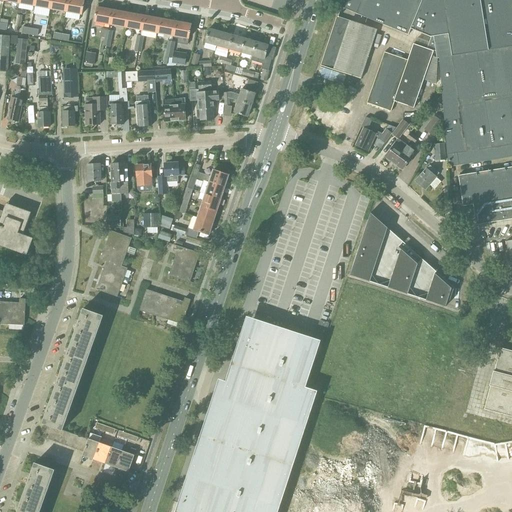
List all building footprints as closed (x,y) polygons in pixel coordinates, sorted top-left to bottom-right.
[(51,0),(35,0),(34,7),(50,10),(51,0)] [(67,0),(51,0),(50,10),(66,13),(67,0)] [(76,0),(67,0),(66,13),(81,15),(82,10),(83,10),(83,8),(84,1),(76,0)] [(437,59),(439,59),(447,155),(511,145),(511,0),(345,0),(359,4),(355,14),(407,35),(410,29),(430,37),(429,42),(427,48),(427,49),(435,52),(437,59)] [(110,25),(112,11),(97,8),(95,15),(94,17),(95,17),(94,22),(110,25)] [(112,11),(110,25),(125,28),(128,14),(112,11)] [(128,14),(125,28),(141,31),(144,17),(128,14)] [(144,17),(141,31),(157,34),(159,20),(144,17)] [(320,66),(344,74),(360,79),(376,30),(337,17),(321,66),(320,66)] [(159,20),(157,34),(172,37),(175,23),(159,20)] [(175,23),(172,37),(188,40),(189,34),(190,34),(190,32),(189,32),(190,26),(175,23)] [(217,47),(220,33),(208,30),(204,43),(217,47)] [(220,33),(217,47),(228,50),(232,36),(220,33)] [(0,36),(0,72),(7,73),(9,37),(0,36)] [(240,53),(244,40),(232,36),(228,50),(240,53)] [(415,44),(427,48),(429,42),(417,38),(415,44)] [(15,64),(25,65),(27,40),(17,39),(15,64)] [(244,40),(240,53),(252,57),(256,43),(244,40)] [(251,62),(257,63),(263,65),(262,69),(269,71),(273,59),(274,60),(277,49),(256,43),(252,57),(251,62)] [(433,52),(412,45),(407,61),(384,53),(366,103),(366,104),(390,112),(393,102),(413,109),(433,52)] [(186,55),(174,53),(172,64),(184,65),(186,55)] [(197,67),(200,56),(194,54),(191,65),(197,67)] [(95,57),(85,55),(84,63),(94,64),(95,57)] [(266,82),(269,72),(263,70),(260,81),(266,82)] [(126,83),(138,83),(148,82),(149,91),(155,90),(154,71),(126,73),(126,83)] [(170,71),(154,72),(155,82),(171,81),(170,71)] [(126,98),(126,89),(125,72),(117,73),(119,99),(126,98)] [(38,75),(39,97),(39,109),(39,113),(37,113),(38,127),(50,127),(49,113),(48,113),(48,108),(47,108),(47,96),(51,96),(50,74),(38,75)] [(211,81),(202,82),(203,90),(212,89),(211,81)] [(66,95),(64,95),(64,102),(78,101),(78,95),(77,95),(77,89),(75,89),(74,85),(66,85),(66,95)] [(198,119),(200,119),(200,121),(207,120),(205,93),(197,93),(196,90),(189,91),(190,102),(197,102),(198,110),(197,110),(198,119)] [(229,100),(238,102),(251,106),(255,94),(246,91),(242,90),(240,95),(234,93),(223,94),(224,100),(229,100)] [(205,93),(207,120),(214,120),(213,110),(214,109),(214,101),(218,101),(218,92),(205,93)] [(93,105),(85,106),(86,125),(100,125),(99,111),(106,111),(106,98),(93,98),(93,105)] [(10,105),(7,120),(7,121),(12,122),(13,121),(18,122),(21,107),(22,101),(11,99),(10,105)] [(179,100),(173,100),(174,121),(178,121),(179,122),(183,122),(184,120),(185,120),(184,106),(185,106),(184,99),(179,99),(179,100)] [(174,121),(173,100),(164,101),(165,107),(163,107),(164,122),(166,122),(167,123),(170,123),(171,121),(174,121)] [(149,111),(149,106),(149,101),(135,102),(136,112),(137,127),(151,126),(150,111),(149,111)] [(121,110),(120,106),(120,102),(109,102),(109,105),(111,105),(112,110),(110,110),(110,125),(116,125),(117,127),(121,127),(121,124),(123,124),(122,110),(121,110)] [(251,106),(238,102),(234,113),(247,118),(251,106)] [(74,126),(74,112),(78,112),(78,107),(63,108),(63,112),(62,112),(62,126),(74,126)] [(423,130),(433,137),(443,123),(433,116),(423,130)] [(403,120),(392,134),(398,139),(409,125),(403,120)] [(375,134),(363,129),(355,146),(367,151),(375,134)] [(392,133),(386,129),(382,134),(379,139),(385,143),(392,133)] [(394,145),(385,157),(386,158),(386,160),(389,162),(391,161),(393,163),(406,146),(398,139),(397,139),(393,144),(394,145)] [(435,161),(445,160),(444,144),(434,145),(435,161)] [(406,146),(393,163),(396,165),(397,167),(400,169),(401,169),(402,169),(407,162),(409,164),(413,159),(410,157),(411,157),(409,156),(413,150),(406,146)] [(112,195),(120,194),(118,164),(117,162),(113,163),(112,164),(110,164),(111,183),(112,195)] [(119,164),(118,164),(120,194),(127,194),(127,182),(126,164),(125,164),(124,162),(120,162),(119,164)] [(94,164),(93,165),(87,165),(87,182),(102,181),(102,172),(99,173),(99,164),(98,165),(97,163),(94,164)] [(178,168),(178,163),(164,164),(165,176),(165,182),(178,182),(177,175),(183,175),(183,167),(178,168)] [(195,164),(191,176),(196,178),(203,181),(205,175),(198,172),(200,166),(195,164)] [(151,177),(150,165),(135,166),(136,178),(137,185),(151,185),(151,177)] [(415,181),(416,182),(416,184),(420,186),(421,186),(425,190),(435,178),(435,177),(438,174),(429,166),(426,170),(415,181)] [(463,207),(473,205),(476,225),(511,219),(511,167),(458,176),(463,207)] [(211,177),(209,182),(224,187),(228,175),(213,170),(211,177)] [(196,178),(191,176),(187,188),(192,190),(196,178)] [(209,182),(209,183),(203,181),(199,193),(205,194),(220,199),(224,187),(209,182)] [(192,190),(187,188),(183,200),(188,202),(192,190)] [(205,194),(203,201),(198,199),(196,205),(201,206),(216,211),(220,199),(205,194)] [(188,202),(183,200),(179,212),(184,214),(188,202)] [(201,206),(197,218),(212,223),(216,211),(201,206)] [(0,247),(26,257),(33,239),(23,235),(29,217),(21,214),(21,213),(13,210),(12,211),(4,208),(2,212),(0,211),(0,247)] [(349,275),(369,282),(387,228),(379,221),(370,213),(349,275)] [(143,214),(143,229),(159,228),(159,214),(143,214)] [(108,215),(109,228),(121,227),(121,215),(108,215)] [(208,235),(212,223),(197,218),(192,216),(188,228),(193,230),(208,235)] [(165,219),(162,228),(170,230),(173,221),(165,219)] [(185,236),(186,230),(174,226),(173,232),(185,236)] [(105,246),(107,247),(123,252),(125,246),(128,247),(131,239),(106,230),(104,236),(110,238),(109,240),(107,239),(105,246)] [(160,232),(158,238),(169,242),(171,235),(160,232)] [(175,262),(191,267),(193,261),(196,262),(199,254),(174,246),(172,251),(178,253),(177,255),(175,255),(173,261),(175,262)] [(126,253),(123,252),(107,247),(104,254),(102,253),(100,260),(108,263),(118,265),(120,260),(123,261),(126,253)] [(399,252),(388,288),(445,307),(446,305),(447,305),(449,300),(447,300),(452,286),(414,274),(414,273),(417,266),(417,264),(400,249),(400,250),(399,249),(398,251),(399,252)] [(191,267),(175,262),(173,270),(171,269),(169,273),(170,273),(169,275),(189,282),(190,282),(187,281),(189,275),(191,276),(194,268),(191,267)] [(118,265),(108,263),(106,270),(103,269),(101,276),(103,277),(103,276),(119,282),(121,276),(124,277),(127,268),(118,265)] [(122,283),(119,282),(103,276),(103,277),(101,284),(98,283),(96,290),(116,297),(116,296),(114,296),(116,290),(119,291),(122,283)] [(146,290),(139,311),(140,311),(140,308),(146,310),(145,313),(154,316),(154,313),(159,297),(152,294),(152,292),(146,290)] [(160,294),(159,297),(154,313),(160,315),(159,317),(168,320),(168,318),(168,317),(173,302),(173,301),(166,299),(167,297),(160,294)] [(174,299),(173,301),(173,302),(168,317),(168,318),(174,319),(173,322),(182,325),(190,300),(184,298),(182,304),(180,303),(180,301),(174,299)] [(10,303),(9,305),(10,305),(10,310),(9,322),(15,322),(15,325),(24,326),(25,300),(19,299),(19,305),(16,305),(16,303),(10,303)] [(0,302),(0,321),(0,322),(0,324),(9,325),(9,322),(10,310),(10,305),(9,305),(2,305),(2,303),(0,302)] [(72,337),(92,345),(103,316),(83,309),(72,337)] [(195,508),(193,511),(277,511),(317,391),(305,387),(302,386),(314,348),(303,345),(305,340),(277,331),(275,336),(264,332),(265,330),(247,324),(247,326),(240,346),(242,347),(229,387),(221,384),(181,504),(195,508)] [(72,337),(62,366),(82,373),(92,345),(72,337)] [(490,387),(484,410),(511,417),(511,351),(500,348),(494,372),(493,371),(489,386),(490,387)] [(62,366),(52,394),(72,401),(82,373),(62,366)] [(72,401),(52,394),(42,423),(47,425),(53,427),(59,429),(62,430),(72,401)] [(104,431),(105,426),(96,423),(94,428),(104,431)] [(49,440),(53,427),(47,425),(43,438),(49,440)] [(105,426),(104,431),(113,435),(115,430),(105,426)] [(55,442),(59,429),(53,427),(49,440),(55,442)] [(64,431),(62,430),(59,429),(55,442),(60,444),(64,431)] [(60,444),(66,446),(70,433),(64,431),(60,444)] [(126,439),(128,434),(119,431),(117,436),(126,439)] [(76,435),(70,433),(66,446),(72,448),(76,435)] [(128,434),(126,439),(136,443),(137,438),(128,434)] [(81,438),(76,435),(72,448),(77,450),(81,438)] [(77,450),(83,452),(88,440),(81,438),(77,450)] [(94,460),(99,443),(88,439),(88,440),(83,452),(82,456),(94,460)] [(111,447),(99,443),(94,460),(105,464),(111,447)] [(105,464),(116,468),(122,451),(111,447),(105,464)] [(122,451),(116,468),(128,472),(134,455),(136,450),(131,448),(129,454),(122,451)] [(34,463),(24,492),(44,499),(54,470),(34,463)] [(39,511),(44,499),(24,492),(16,511),(39,511)]
